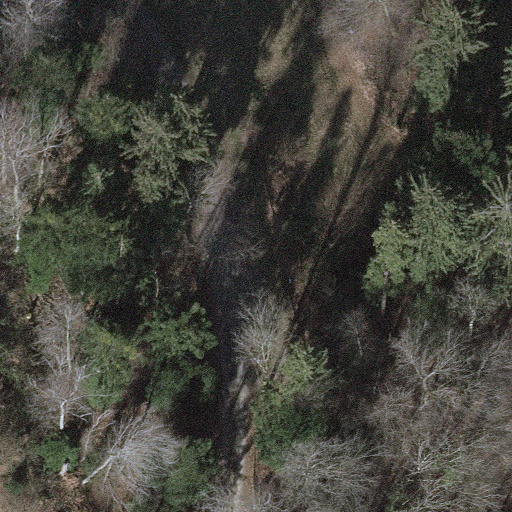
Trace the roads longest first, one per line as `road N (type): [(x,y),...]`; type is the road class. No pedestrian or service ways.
road 1 (track): [(232,511),(236,248),(187,83),(93,0)]
road 2 (track): [(312,0),(365,129),(511,188)]
